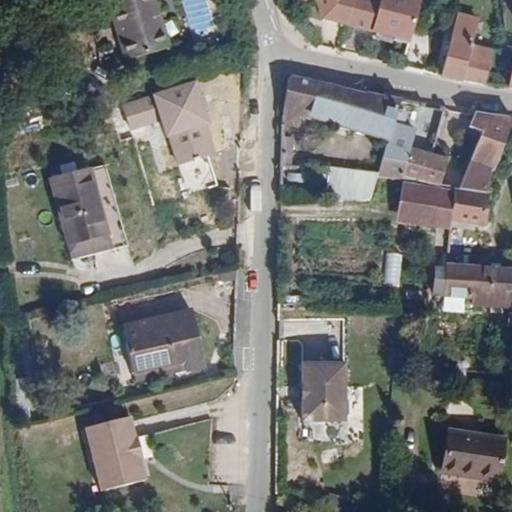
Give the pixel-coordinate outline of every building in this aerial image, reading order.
[(171,43),(159,0),(112,0),(128,55),(171,43)] [(314,0),(319,15),(344,22),(350,0),(314,0)] [(350,0),(344,22),(372,29),(393,35),(393,37),(408,41),(419,0),(350,0)] [(465,76),(486,80),(493,50),(474,45),(479,18),(459,14),(443,72),(465,76)] [(399,99),(291,78),(284,111),(284,127),(298,132),(302,121),(310,124),(312,119),(389,140),(393,122),(399,99)] [(212,126),(197,80),(154,94),(167,137),(170,137),(179,164),(207,155),(215,152),(208,126),(212,126)] [(511,120),(511,117),(476,111),(469,127),(483,133),(466,174),(446,169),(441,184),(457,189),(492,194),(494,170),(505,144),(511,120)] [(389,140),(378,173),(404,178),(412,147),(417,129),(393,122),(389,140)] [(446,169),(450,158),(412,147),(404,178),(441,184),(446,169)] [(217,184),(207,155),(179,164),(188,194),(217,184)] [(70,259),(128,246),(101,159),(73,167),(70,156),(56,160),(59,171),(46,174),(70,259)] [(378,173),(329,168),(322,201),(369,202),(378,173)] [(457,191),(404,182),(397,222),(450,229),(452,220),(457,191)] [(486,228),(492,194),(457,189),(457,191),(452,220),(486,228)] [(511,263),(447,257),(444,286),(511,293),(511,263)] [(433,285),(444,286),(446,266),(435,265),(433,285)] [(118,324),(133,381),(205,365),(192,307),(118,324)] [(348,423),(346,360),(303,360),(302,422),(348,423)] [(16,378),(17,408),(34,408),(34,378),(16,378)] [(137,437),(132,416),(86,427),(101,491),(148,480),(142,457),(150,455),(145,435),(137,437)] [(508,436),(449,428),(442,475),(501,484),(508,436)]
